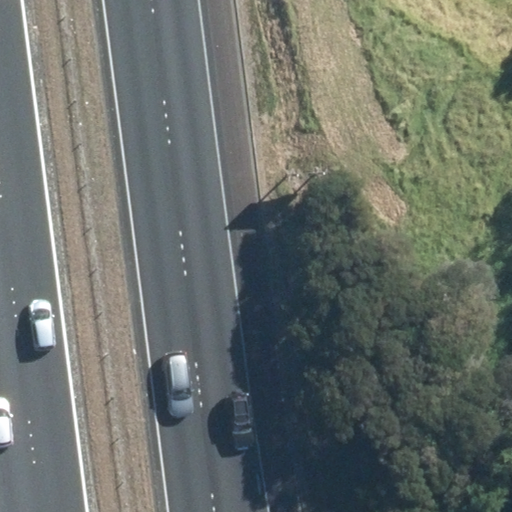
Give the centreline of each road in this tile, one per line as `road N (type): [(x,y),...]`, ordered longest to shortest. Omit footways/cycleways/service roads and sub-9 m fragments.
road 1 (motorway): [(156,0),(226,511)]
road 2 (motorway): [(40,511),(0,192)]
